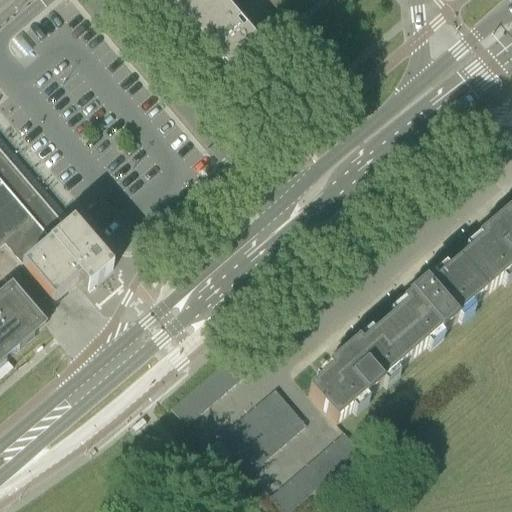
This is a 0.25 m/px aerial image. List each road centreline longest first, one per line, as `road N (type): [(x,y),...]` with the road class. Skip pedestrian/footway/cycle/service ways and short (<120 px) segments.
road 1 (tertiary): [(280,237),(511,51)]
road 2 (residential): [(280,206),(100,0)]
road 3 (tertiary): [(280,206),(146,321),(90,382)]
road 4 (tertiary): [(90,382),(161,339),(280,237)]
road 5 (tertiary): [(422,82),(280,206)]
